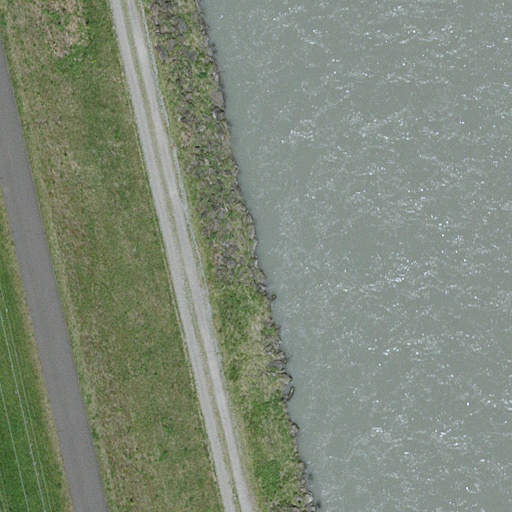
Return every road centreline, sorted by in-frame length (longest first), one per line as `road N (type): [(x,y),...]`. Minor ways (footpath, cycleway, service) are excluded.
road 1 (track): [(127,0),(240,511)]
road 2 (track): [(0,114),(90,511)]
